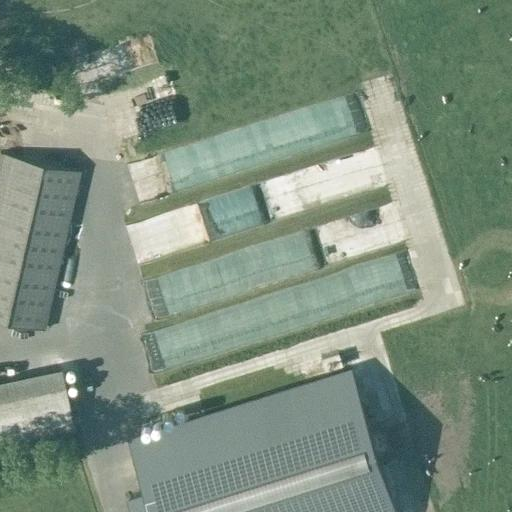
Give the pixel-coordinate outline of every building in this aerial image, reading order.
[(0,318),(43,329),(80,169),(3,152),(0,165),(0,318)] [(102,221),(102,250),(144,251),(144,257),(209,257),(209,222),(102,221)] [(138,363),(120,370),(130,392),(147,385),(138,363)] [(0,445),(67,432),(75,431),(73,424),(60,366),(0,379),(0,445)] [(394,511),(348,367),(127,436),(144,490),(126,496),(131,511),(394,511)] [(81,511),(67,471),(0,494),(0,511),(81,511)]
